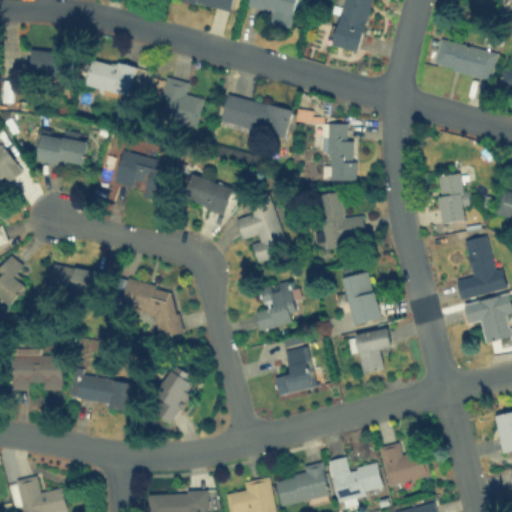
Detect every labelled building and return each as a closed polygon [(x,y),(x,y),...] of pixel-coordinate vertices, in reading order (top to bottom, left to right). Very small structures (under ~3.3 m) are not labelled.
[(229,0),(193,0),(228,8),(229,0)] [(269,20),(290,24),(295,0),(246,0),(246,4),(271,10),(269,20)] [(369,0),(341,0),(331,43),(358,49),(369,0)] [(496,50),(439,37),(432,65),(490,78),(496,50)] [(59,50),(30,47),(27,70),(56,73),(59,50)] [(128,93),(134,65),(91,55),(85,83),(128,93)] [(498,82),(511,86),(511,68),(502,66),(498,82)] [(185,92),(188,81),(165,74),(155,115),(195,125),(202,97),(185,92)] [(292,107),(226,91),(219,121),(285,136),(292,107)] [(355,138),(345,138),(345,121),(321,121),(321,152),(328,152),(328,178),(355,178),(355,138)] [(85,139),(40,132),(37,158),(81,165),(85,139)] [(21,169),(0,141),(0,174),(5,180),(21,169)] [(169,159),(121,149),(114,180),(162,191),(169,159)] [(436,172),(440,220),(466,218),(462,170),(436,172)] [(225,213),(235,187),(192,171),(182,197),(225,213)] [(511,216),(511,190),(499,187),(493,212),(511,216)] [(318,191),(323,244),(363,240),(361,214),(342,215),(340,189),(318,191)] [(256,260),(287,250),(273,204),(235,215),(242,239),(249,237),(256,260)] [(460,296),(506,286),(502,266),(492,268),(485,233),(464,238),(471,273),(456,277),(460,296)] [(0,302),(7,307),(25,283),(13,274),(21,263),(9,254),(0,265),(0,302)] [(52,261),(48,285),(95,294),(99,269),(52,261)] [(352,321),(379,315),(368,268),(341,275),(352,321)] [(127,276),(119,305),(168,317),(176,288),(127,276)] [(258,286),(264,307),(254,309),(259,328),(298,317),(287,279),(258,286)] [(463,300),(467,321),(480,319),(484,339),(508,335),(504,312),(511,311),(508,292),(463,300)] [(351,332),(359,370),(383,366),(380,348),(390,347),(386,326),(351,332)] [(281,336),(288,371),(273,374),(277,392),(311,386),(301,332),(281,336)] [(10,386),(61,386),(61,352),(10,352),(10,386)] [(168,418),(191,381),(171,368),(147,405),(168,418)] [(131,380),(73,370),(68,396),(126,406),(131,380)] [(511,409),(495,413),(502,450),(511,447),(511,409)] [(401,452),(399,440),(379,445),(387,482),(428,473),(422,447),(401,452)] [(382,488),(376,460),(349,465),(346,454),(327,458),(336,498),(382,488)] [(328,493),(322,459),(301,463),(303,472),(275,477),(280,502),(328,493)] [(23,511),(65,511),(60,485),(39,490),(35,473),(16,477),(23,511)] [(243,479),(244,488),(225,491),(228,511),(236,511),(250,510),(250,511),(275,511),(269,475),(243,479)] [(207,510),(207,489),(147,490),(147,511),(200,511),(200,510),(207,510)] [(435,511),(432,500),(387,510),(387,511),(435,511)]
